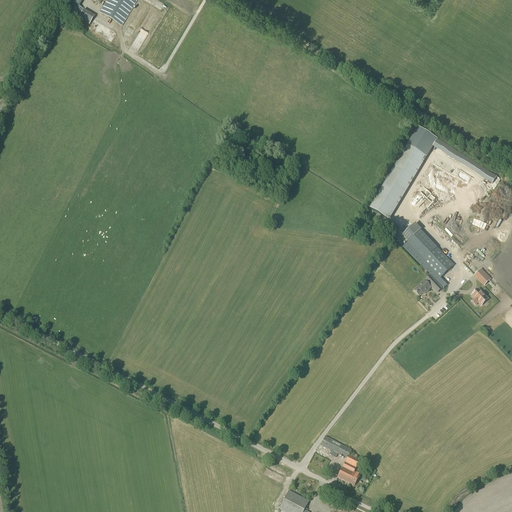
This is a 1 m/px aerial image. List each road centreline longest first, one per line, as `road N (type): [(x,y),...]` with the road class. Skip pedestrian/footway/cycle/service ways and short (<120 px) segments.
road 1 (unclassified): [(298,468),(0,315)]
road 2 (unclassified): [(298,468),(385,354),(463,280)]
road 3 (unclassified): [(0,120),(62,0)]
